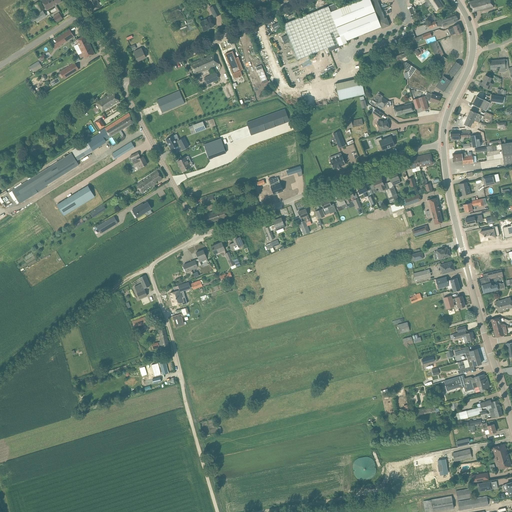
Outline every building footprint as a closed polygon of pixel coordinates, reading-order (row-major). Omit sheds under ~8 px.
[(53,0),(52,0),(42,0),(42,1),(47,10),(53,7),(50,2),(53,0)] [(85,0),(91,11),(101,7),(97,0),(85,0)] [(245,0),(251,10),(264,0),(245,0)] [(390,26),(386,17),(385,18),(378,0),(382,0),(383,0),(384,0),(360,0),(338,9),(336,3),(328,6),(339,36),(344,34),(346,40),(381,27),(382,29),(390,26)] [(424,0),(426,2),(428,1),(431,5),(435,11),(439,8),(444,6),(439,0),(424,0)] [(490,0),(476,0),(469,2),(473,12),(480,10),(480,11),(494,8),(490,0)] [(44,9),(40,2),(29,7),(33,14),(44,9)] [(192,4),(188,6),(193,16),(197,14),(192,4)] [(210,7),(215,17),(220,14),(215,5),(210,7)] [(34,18),(30,21),(31,23),(36,20),(37,22),(46,16),(43,11),(33,17),(34,18)] [(54,18),(56,23),(63,19),(60,14),(54,18)] [(443,26),(443,27),(458,21),(455,14),(441,19),(427,24),(429,29),(437,26),(436,26),(441,26),(443,26)] [(433,14),(427,19),(430,23),(436,18),(433,14)] [(200,23),(204,31),(214,26),(210,17),(200,23)] [(463,32),(459,24),(448,28),(450,36),(453,35),(455,34),(456,35),(463,32)] [(58,42),(53,46),(55,49),(74,36),(70,30),(55,39),(58,42)] [(422,35),(415,38),(416,42),(432,37),(430,32),(422,35)] [(339,36),(335,38),(339,48),(347,43),(346,40),(344,34),(339,36)] [(78,44),(75,46),(77,51),(80,50),(90,45),(85,36),(76,40),(78,44)] [(243,49),(242,50),(243,54),(249,51),(250,54),(254,52),(253,50),(254,49),(250,41),(246,43),(246,44),(242,46),(243,49)] [(82,52),(78,54),(80,58),(84,56),(85,58),(94,54),(90,45),(80,50),(82,52)] [(146,58),(141,48),(134,52),(138,61),(146,58)] [(416,49),(401,54),(402,58),(414,53),(414,52),(413,51),(414,52),(417,50),(416,49)] [(232,51),(225,54),(235,79),(242,76),(240,71),(243,70),(238,57),(235,58),(232,51)] [(190,64),(192,68),(195,75),(219,64),(214,53),(207,56),(207,57),(204,59),(204,57),(190,64)] [(443,66),(440,71),(449,77),(451,75),(454,77),(462,66),(456,61),(455,62),(449,58),(448,60),(443,56),(438,63),(443,66)] [(261,58),(254,61),(263,84),(270,81),(261,58)] [(491,69),(496,68),(499,68),(500,72),(505,71),(508,70),(507,59),(490,61),(491,69)] [(38,61),(29,67),(34,73),(42,67),(38,61)] [(432,81),(416,70),(416,69),(412,66),(406,62),(403,63),(405,70),(407,70),(407,72),(409,78),(407,79),(409,87),(425,92),(426,90),(431,93),(436,86),(443,92),(451,81),(448,79),(450,78),(449,77),(440,71),(434,78),(432,81)] [(63,77),(64,79),(79,70),(75,63),(60,72),(61,74),(59,75),(61,78),(63,77)] [(218,79),(216,73),(204,77),(207,84),(218,79)] [(485,84),(484,87),(490,90),(493,84),(489,83),(491,78),(485,75),(482,83),(485,84)] [(335,84),(339,100),(365,94),(361,78),(335,84)] [(184,103),(179,91),(157,100),(162,112),(184,103)] [(113,92),(109,95),(96,103),(102,112),(119,101),(113,92)] [(379,93),(374,99),(379,102),(378,104),(384,108),(388,101),(382,97),(383,96),(379,93)] [(430,101),(429,101),(434,103),(434,102),(438,103),(440,97),(432,94),(427,93),(425,96),(427,97),(426,100),(430,101)] [(419,100),(421,105),(422,110),(428,108),(425,96),(418,98),(419,100)] [(472,104),(483,110),(483,109),(487,102),(487,101),(477,96),(476,96),(477,96),(473,104),(472,104)] [(394,107),(396,115),(413,111),(411,103),(394,107)] [(372,113),(380,119),(384,114),(376,108),(372,113)] [(248,122),(252,134),(290,121),(286,110),(248,122)] [(479,118),(480,115),(476,113),(470,110),(467,117),(478,122),(480,118),(479,118)] [(105,127),(110,137),(130,125),(134,123),(129,113),(124,115),(105,127)] [(363,125),(362,118),(351,120),(350,115),(342,117),(346,134),(350,133),(350,129),(349,128),(353,127),(353,128),(355,127),(357,126),(363,125)] [(477,126),(478,122),(467,117),(464,124),(470,127),(474,128),(475,125),(477,126)] [(95,126),(98,131),(105,126),(100,119),(93,123),(95,126)] [(377,122),(380,131),(389,129),(387,121),(382,122),(382,121),(377,122)] [(203,122),(195,125),(179,131),(182,138),(205,129),(203,122)] [(340,133),(339,131),(333,133),(334,135),(339,148),(345,145),(340,133)] [(459,137),(470,137),(470,132),(463,132),(463,133),(459,133),(459,132),(450,133),(451,140),(459,140),(459,137)] [(100,133),(86,141),(87,142),(93,150),(93,151),(106,142),(105,140),(100,133)] [(479,135),(471,137),(473,149),(475,148),(480,147),(479,135)] [(184,137),(176,141),(173,136),(166,140),(171,150),(180,145),(183,150),(189,147),(184,137)] [(381,137),(375,140),(377,145),(376,146),(379,152),(383,150),(385,149),(388,148),(390,147),(395,145),(391,136),(382,140),(381,137)] [(226,153),(221,138),(204,145),(209,159),(226,153)] [(511,142),(501,144),(504,166),(511,164),(511,142)] [(124,146),(112,154),(115,159),(127,151),(124,146)] [(140,164),(141,167),(147,164),(143,156),(140,158),(139,155),(138,152),(129,156),(135,167),(140,164)] [(473,163),(473,161),(472,156),(466,157),(466,152),(453,154),(454,162),(462,161),(463,164),(473,163)] [(330,161),(331,164),(333,169),(338,167),(338,168),(341,167),(341,166),(345,164),(342,156),(341,153),(337,155),(338,157),(330,160),(330,161)] [(38,175),(12,191),(17,199),(20,204),(46,187),(46,186),(79,165),(78,164),(72,154),(55,164),(38,175)] [(430,154),(417,157),(420,167),(427,166),(432,165),(432,164),(430,154)] [(189,168),(190,167),(185,157),(177,161),(182,171),(189,168)] [(417,157),(409,159),(410,164),(411,169),(416,168),(420,167),(417,157)] [(302,171),(300,166),(290,169),(292,174),(297,172),(302,171)] [(136,185),(140,190),(142,194),(148,190),(147,190),(157,183),(156,182),(158,180),(159,181),(162,179),(157,171),(142,182),(142,181),(136,185)] [(396,172),(388,175),(393,186),(400,182),(396,172)] [(423,178),(422,178),(426,192),(432,190),(430,183),(428,184),(426,179),(425,179),(424,177),(423,172),(421,173),(423,178)] [(496,183),(494,175),(483,177),(485,185),(496,183)] [(408,179),(410,187),(416,186),(413,177),(408,179)] [(374,184),(370,186),(371,190),(376,188),(380,186),(381,190),(385,189),(383,185),(384,185),(383,183),(381,178),(373,182),(374,184)] [(273,180),(268,182),(273,195),(283,191),(280,184),(275,186),(273,180)] [(69,181),(14,214),(19,223),(74,190),(69,181)] [(466,182),(464,183),(459,184),(460,188),(461,188),(462,195),(470,194),(469,186),(467,186),(466,182)] [(357,188),(359,193),(359,194),(363,192),(365,197),(368,195),(372,205),(376,203),(373,194),(371,189),(367,191),(365,185),(357,188)] [(71,196),(57,205),(63,216),(84,203),(95,197),(88,186),(71,196)] [(394,187),(390,188),(393,197),(393,198),(394,201),(395,203),(399,201),(397,195),(394,187)] [(393,197),(390,188),(384,190),(389,200),(393,198),(393,197)] [(344,197),(336,200),(339,206),(342,205),(343,209),(348,207),(346,203),(345,203),(344,200),(345,200),(346,199),(348,204),(351,202),(349,198),(354,196),(353,195),(351,190),(343,194),(344,197)] [(418,194),(404,199),(407,206),(421,201),(418,194)] [(202,199),(204,206),(216,202),(213,195),(202,199)] [(427,200),(429,212),(439,210),(437,198),(427,200)] [(485,198),(475,200),(470,202),(470,203),(463,204),(465,212),(472,211),(472,210),(475,209),(475,207),(487,204),(485,198)] [(331,205),(331,204),(329,199),(321,203),(323,208),(324,208),(325,211),(328,210),(329,212),(333,210),(331,205)] [(142,204),(135,208),(137,212),(137,213),(138,213),(139,216),(151,209),(147,202),(143,205),(142,204)] [(99,207),(89,213),(92,217),(102,211),(99,207)] [(228,217),(225,208),(204,215),(205,218),(204,219),(205,224),(228,217)] [(307,226),(312,224),(308,215),(306,209),(298,212),(300,218),(303,217),(304,220),(299,222),(304,234),(310,232),(307,226)] [(316,212),(318,219),(325,216),(322,209),(316,212)] [(439,210),(429,212),(430,216),(430,217),(432,217),(434,224),(442,223),(439,210)] [(481,215),(470,217),(465,218),(467,225),(470,224),(470,225),(476,223),(483,221),(481,215)] [(273,221),(274,225),(276,229),(276,231),(285,227),(281,218),(273,221)] [(0,241),(0,272),(4,271),(2,267),(7,264),(3,256),(48,232),(41,219),(0,241)] [(110,219),(97,227),(100,233),(113,225),(110,219)] [(276,229),(274,225),(269,227),(269,226),(265,228),(270,240),(274,239),(271,231),(276,229)] [(427,225),(412,230),(414,236),(429,232),(427,225)] [(492,229),(480,232),(481,240),(495,237),(494,232),(498,231),(497,226),(492,227),(492,229)] [(239,247),(243,245),(240,237),(236,238),(235,236),(232,238),(234,242),(229,245),(232,251),(239,248),(239,247)] [(270,248),(279,244),(277,240),(271,242),(271,243),(266,245),(268,250),(270,249),(270,248)] [(211,246),(213,251),(214,254),(225,250),(222,242),(217,244),(217,245),(216,245),(216,244),(211,246)] [(437,250),(439,259),(451,256),(449,249),(447,250),(447,248),(437,250)] [(200,262),(207,259),(203,250),(196,253),(198,259),(184,265),(187,272),(191,270),(201,266),(200,262)] [(410,254),(412,261),(423,258),(421,251),(410,254)] [(232,269),(236,267),(233,260),(229,252),(225,253),(232,269)] [(489,256),(488,253),(482,255),(483,257),(476,259),(477,265),(488,262),(486,256),(489,256)] [(440,265),(442,274),(455,270),(453,265),(452,265),(451,262),(440,265)] [(488,262),(477,265),(479,271),(485,269),(486,272),(492,270),(492,268),(489,268),(488,262)] [(424,271),(413,274),(415,280),(431,276),(429,269),(424,271)] [(489,276),(489,279),(503,275),(501,270),(490,273),(491,276),(489,277),(489,276)] [(138,285),(134,287),(137,293),(140,299),(147,296),(144,288),(150,286),(146,275),(144,276),(139,278),(141,284),(138,285)] [(491,285),(489,279),(489,276),(480,279),(484,293),(505,288),(504,283),(500,284),(500,283),(491,285)] [(446,277),(435,280),(437,285),(442,284),(443,287),(447,286),(448,289),(452,288),(453,292),(460,290),(457,278),(450,280),(450,281),(447,281),(446,277)] [(191,284),(193,290),(202,286),(200,280),(191,284)] [(189,282),(178,286),(180,290),(190,287),(189,282)] [(175,291),(170,293),(172,299),(171,300),(173,305),(182,302),(183,305),(187,304),(185,298),(182,299),(179,291),(178,290),(175,291)] [(451,296),(443,298),(446,309),(454,307),(453,302),(457,301),(459,308),(465,306),(462,296),(456,298),(452,299),(451,296)] [(511,303),(510,298),(500,301),(495,302),(498,312),(506,310),(505,309),(511,307),(511,303)] [(145,316),(132,321),(135,327),(148,323),(145,316)] [(502,324),(502,321),(500,322),(499,317),(491,319),(493,328),(505,325),(505,324),(503,324),(502,324)] [(397,325),(400,334),(410,331),(407,322),(397,325)] [(495,337),(504,335),(504,334),(502,327),(506,326),(505,325),(493,328),(495,337)] [(458,333),(453,334),(454,339),(463,337),(465,343),(468,342),(469,342),(474,340),(472,332),(467,333),(466,334),(465,331),(467,331),(465,326),(456,328),(458,333)] [(160,340),(160,342),(151,344),(153,350),(159,348),(159,346),(161,345),(161,346),(168,345),(165,328),(159,330),(161,339),(160,340)] [(466,356),(467,359),(479,356),(477,349),(465,352),(466,356)] [(435,361),(433,356),(425,358),(422,359),(423,364),(427,363),(427,364),(435,361)] [(479,356),(467,359),(468,363),(469,367),(481,363),(479,356)] [(158,363),(151,365),(154,376),(161,375),(160,372),(162,372),(162,375),(163,374),(168,373),(165,361),(160,362),(159,362),(159,363),(161,368),(159,368),(158,363)] [(477,384),(486,381),(484,374),(474,377),(475,378),(473,379),(472,378),(471,377),(458,380),(457,377),(463,375),(444,381),(447,391),(464,386),(465,391),(466,391),(474,389),(474,388),(477,387),(477,384)] [(160,377),(146,381),(147,386),(161,382),(160,377)] [(484,388),(489,387),(488,381),(486,381),(477,384),(477,387),(479,387),(480,391),(482,392),(484,392),(485,390),(484,388)] [(499,405),(498,400),(491,402),(490,400),(480,403),(477,404),(478,408),(466,411),(467,414),(482,410),(481,408),(486,407),(486,409),(499,405)] [(502,415),(499,405),(486,409),(487,409),(488,409),(491,418),(502,415)] [(174,409),(169,410),(170,417),(172,416),(175,428),(184,426),(180,414),(176,415),(174,409)] [(468,417),(480,414),(480,415),(487,413),(486,410),(482,411),(482,410),(467,414),(466,411),(459,413),(459,414),(454,415),(455,420),(468,417)] [(494,424),(489,425),(487,426),(486,423),(482,424),(483,428),(484,427),(484,431),(488,429),(490,433),(496,432),(494,424)] [(470,443),(469,438),(456,441),(458,447),(470,445),(469,443),(470,443)] [(504,444),(499,445),(492,447),(496,460),(495,461),(496,464),(497,464),(499,469),(511,465),(506,449),(505,449),(504,444)] [(470,449),(452,453),(454,461),(472,457),(470,449)] [(445,458),(437,459),(439,475),(447,473),(445,458)] [(401,474),(414,472),(412,461),(399,463),(401,474)] [(371,469),(372,467),(362,467),(362,473),(360,473),(360,477),(368,477),(368,473),(372,473),(372,469),(371,469)] [(437,472),(395,479),(397,495),(440,489),(437,472)] [(489,479),(487,473),(472,476),(473,482),(489,479)] [(478,484),(473,485),(474,492),(479,491),(492,489),(491,482),(478,484)] [(458,499),(470,498),(469,489),(457,490),(458,499)] [(453,495),(424,500),(425,511),(432,511),(455,508),(453,495)] [(487,496),(458,501),(460,510),(489,505),(487,496)]
